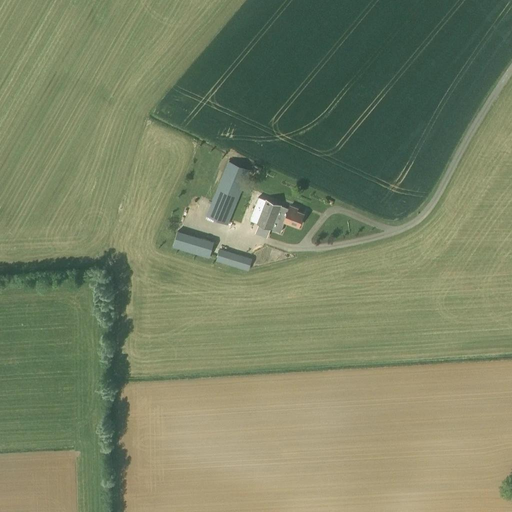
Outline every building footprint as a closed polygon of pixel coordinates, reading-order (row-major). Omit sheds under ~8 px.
[(131,182),(151,189),(162,157),(151,153),(155,140),(146,137),(131,182)] [(229,162),(207,217),(227,225),(241,190),(246,179),(250,170),(229,162)] [(189,189),(175,183),(171,191),(175,193),(173,198),(197,209),(211,176),(198,170),(189,189)] [(168,190),(173,180),(167,177),(161,186),(168,190)] [(125,199),(123,204),(132,207),(134,202),(125,199)] [(265,199),(255,224),(280,233),(284,223),(299,229),(305,215),(297,212),(298,209),(290,205),(288,209),(265,199)] [(154,214),(167,218),(169,212),(157,208),(154,214)] [(196,236),(191,252),(209,258),(214,242),(196,236)] [(248,270),(251,259),(220,250),(217,260),(248,270)]
